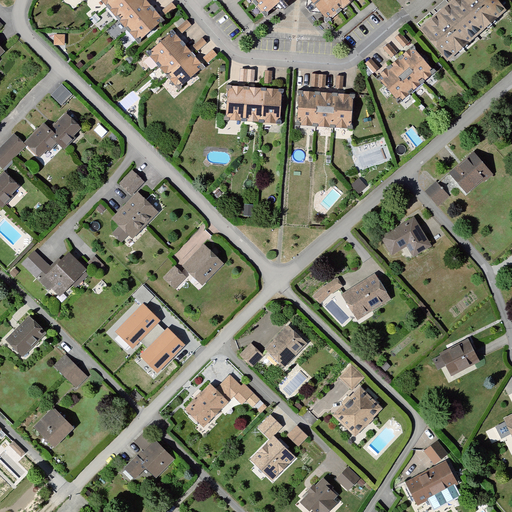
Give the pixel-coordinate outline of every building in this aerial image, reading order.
[(120,0),(98,0),(108,11),(120,0)] [(142,0),(120,0),(108,11),(118,22),(142,0)] [(154,11),(144,0),(142,0),(118,22),(127,33),(154,11)] [(289,0),(264,0),(257,7),(267,19),(281,8),(287,15),(293,10),(287,2),(289,0)] [(344,16),(331,0),(311,0),(315,4),(307,9),(314,17),(322,11),(333,25),(344,16)] [(363,0),(331,0),(344,16),(363,0)] [(450,0),(448,3),(477,35),(505,11),(495,0),(450,0)] [(421,26),(449,59),(477,35),(448,3),(421,26)] [(164,22),(154,11),(127,33),(138,45),(164,22)] [(54,44),(65,44),(65,33),(54,33),(54,44)] [(185,47),(174,34),(148,57),(159,70),(185,47)] [(195,58),(185,47),(159,70),(169,81),(195,58)] [(417,50),(405,60),(427,86),(439,76),(417,50)] [(206,70),(195,58),(169,81),(180,93),(206,70)] [(405,60),(393,71),(415,97),(427,86),(405,60)] [(242,80),(256,80),(256,68),(242,68),(242,80)] [(393,71),(381,81),(404,107),(415,97),(393,71)] [(62,83),(51,94),(62,104),(72,93),(62,83)] [(249,91),(231,90),(229,125),(246,126),(249,91)] [(266,92),(249,91),(246,126),(264,127),(266,92)] [(285,93),(266,92),(264,127),(283,128),(285,93)] [(321,96),(303,95),(301,130),(319,131),(321,96)] [(339,97),(321,96),(319,131),(336,133),(339,97)] [(358,99),(339,97),(336,133),(355,134),(358,99)] [(81,132),(66,117),(48,134),(61,147),(67,153),(76,144),(72,140),(81,132)] [(61,147),(48,134),(42,128),(24,147),(39,162),(48,153),(51,157),(61,147)] [(15,157),(22,150),(11,139),(4,147),(15,157)] [(0,162),(5,167),(15,157),(4,147),(0,150),(0,162)] [(476,155),(450,176),(468,198),(483,185),(481,181),(491,173),(476,155)] [(23,186),(8,171),(0,178),(0,197),(3,201),(9,207),(18,198),(14,194),(23,186)] [(140,180),(134,174),(120,187),(127,194),(140,180)] [(146,186),(140,180),(127,194),(133,200),(146,186)] [(439,183),(429,192),(441,206),(451,196),(439,183)] [(129,207),(147,225),(158,214),(141,196),(129,207)] [(134,238),(147,225),(129,207),(116,219),(120,224),(112,231),(122,241),(129,233),(134,238)] [(436,245),(418,216),(384,237),(395,254),(411,244),(419,255),(436,245)] [(224,263),(205,244),(184,266),(204,285),(224,263)] [(54,265),(41,278),(53,291),(57,287),(66,296),(92,270),(75,252),(58,269),(54,265)] [(38,253),(26,264),(37,275),(49,264),(38,253)] [(108,268),(98,257),(93,262),(103,273),(108,268)] [(181,271),(175,266),(164,278),(170,284),(181,271)] [(367,281),(345,295),(359,318),(393,297),(378,274),(367,281)] [(345,285),(341,278),(324,288),(328,295),(345,285)] [(143,302),(115,330),(132,347),(140,339),(144,343),(161,325),(158,322),(161,319),(143,302)] [(50,333),(33,317),(9,341),(27,358),(50,333)] [(140,354),(158,372),(186,343),(168,326),(165,329),(161,325),(144,343),(148,346),(140,354)] [(290,326),(267,350),(286,368),(309,344),(290,326)] [(474,340),(445,354),(454,375),(484,361),(474,340)] [(253,345),(242,356),(253,367),(264,356),(253,345)] [(63,371),(68,376),(78,367),(73,362),(63,371)] [(366,378),(353,366),(341,379),(354,391),(366,378)] [(78,367),(68,376),(78,387),(88,379),(78,367)] [(215,388),(211,385),(186,410),(204,428),(235,397),(242,404),(251,394),(253,392),(244,382),(242,384),(230,373),(215,388)] [(382,406),(362,388),(335,417),(355,435),(365,424),(369,428),(376,420),(372,417),(382,406)] [(143,398),(136,392),(134,395),(141,401),(143,398)] [(76,425),(58,408),(39,428),(51,440),(65,426),(71,431),(76,425)] [(283,428),(271,417),(260,429),(272,440),(283,428)] [(298,428),(289,437),(299,448),(308,439),(298,428)] [(297,460),(276,440),(253,463),(274,483),(297,460)] [(173,459),(155,441),(125,471),(135,481),(146,471),(155,481),(164,473),(161,470),(173,459)] [(451,455),(441,442),(428,452),(438,465),(451,455)] [(27,454),(17,443),(13,447),(24,458),(27,454)] [(462,485),(450,463),(409,485),(420,506),(431,501),(436,511),(464,497),(459,486),(462,485)] [(362,479),(350,468),(338,481),(350,492),(362,479)] [(333,487),(325,480),(302,506),(309,511),(311,511),(314,510),(316,511),(331,511),(337,505),(333,502),(338,496),(330,490),(333,487)]
